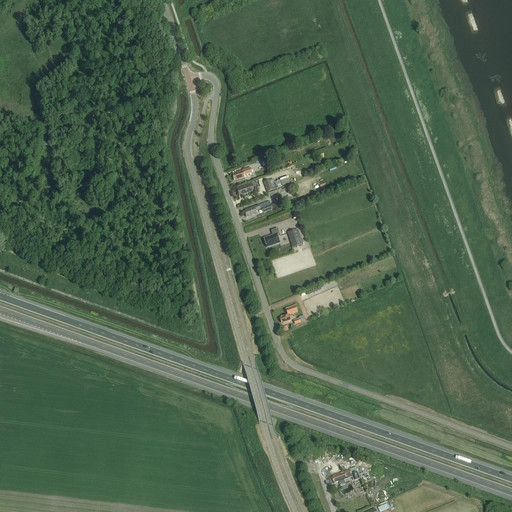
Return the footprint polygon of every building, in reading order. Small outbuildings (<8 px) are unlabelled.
[(234,175),(232,176),(234,180),(235,180),(236,181),(245,178),(244,176),(252,174),(252,172),(250,168),(242,171),(233,174),(234,175)] [(281,180),(283,186),(292,182),(290,176),(281,180)] [(273,179),(264,183),(268,192),(282,187),(280,180),(274,183),(273,179)] [(250,193),(255,191),(252,184),(247,186),(238,189),(239,190),(237,190),(239,195),(240,194),(240,196),(250,193)] [(246,212),(244,212),(246,218),(257,214),(255,211),(260,209),(259,205),(245,210),(246,212)] [(263,214),(272,210),(271,205),(269,206),(261,209),(263,214)] [(277,228),(271,231),(273,235),(264,238),(267,248),(280,243),(278,237),(280,236),(277,228)] [(297,231),(289,233),(294,248),(302,246),(297,231)] [(307,296),(322,290),(320,286),(306,292),(307,296)] [(281,318),(280,319),(281,323),(282,323),(283,324),(291,321),(289,315),(294,314),(292,307),(285,309),(287,315),(281,317),(281,318)] [(334,477),(332,478),(334,482),(335,484),(336,483),(339,482),(344,480),(347,479),(352,477),(352,475),(350,470),(346,471),(333,476),(334,477)] [(379,507),(381,511),(390,508),(388,503),(379,507)]
